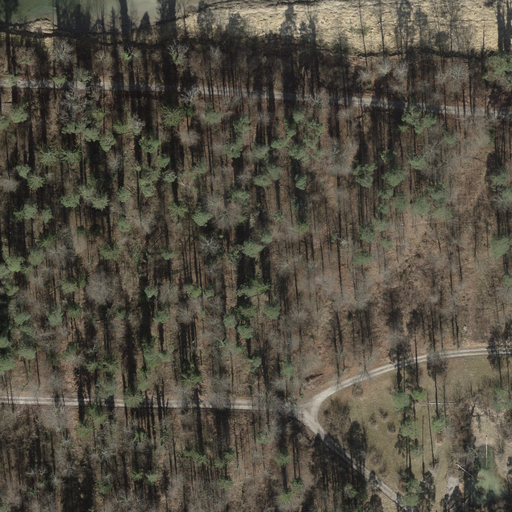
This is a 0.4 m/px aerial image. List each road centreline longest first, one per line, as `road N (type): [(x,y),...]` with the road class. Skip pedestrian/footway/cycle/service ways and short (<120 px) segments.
road 1 (track): [(0,84),(204,89),(511,114)]
road 2 (track): [(0,397),(312,409),(314,426),(413,511)]
road 3 (track): [(312,409),(367,374),(429,356),(511,349)]
